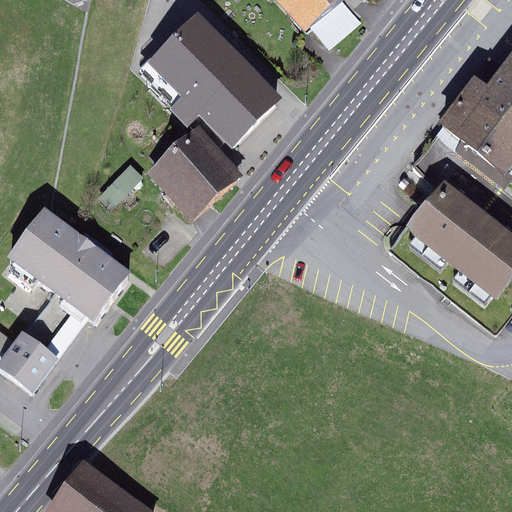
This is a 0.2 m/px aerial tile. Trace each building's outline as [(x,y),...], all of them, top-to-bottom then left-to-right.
[(264,0),(300,39),(342,0),(264,0)] [(283,112),(198,31),(147,83),(180,115),(171,125),(188,141),(199,130),(234,163),(283,112)] [(511,164),(511,71),(506,67),(487,93),(475,84),(437,134),(500,181),(511,164)] [(197,139),(143,186),(186,235),(240,188),(197,139)] [(116,207),(145,178),(132,164),(102,193),(116,207)] [(511,282),(511,248),(434,193),(398,244),(491,311),(511,282)] [(129,272),(43,209),(7,257),(94,321),(129,272)] [(58,360),(22,333),(0,362),(0,369),(32,394),(58,360)] [(137,511),(83,473),(54,511),(137,511)]
